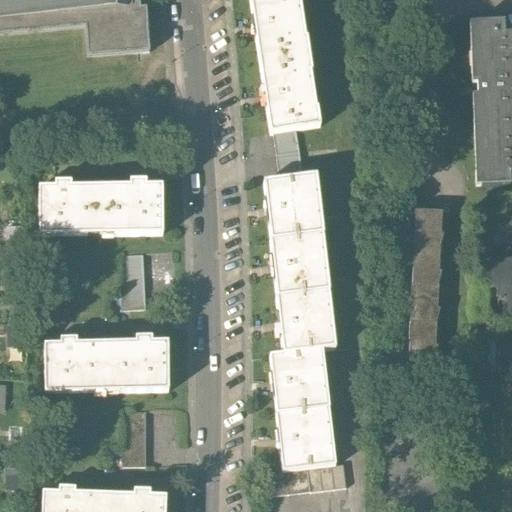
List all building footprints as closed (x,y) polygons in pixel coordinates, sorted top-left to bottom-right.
[(0,0),(0,35),(85,29),(87,58),(149,54),(146,10),(140,10),(138,0),(0,0)] [(298,0),(249,0),(259,66),(308,59),(305,42),(304,43),(298,5),(299,4),(298,0)] [(502,20),(461,22),(469,165),(471,190),(507,188),(506,173),(511,172),(511,29),(502,30),(502,20)] [(308,59),(259,66),(270,137),(318,130),(316,113),(314,113),(309,75),(310,75),(308,59)] [(315,180),(264,186),(266,210),(264,210),(265,220),(268,220),(271,244),(321,237),(322,237),(315,180)] [(128,191),(100,192),(101,241),(164,240),(163,191),(146,191),(146,184),(137,184),(128,184),(128,191)] [(55,192),(38,192),(39,241),(101,241),(100,192),(72,192),(71,186),(64,186),(55,186),(55,192)] [(441,214),(414,213),(407,362),(433,364),(441,214)] [(511,213),(468,214),(468,334),(511,333),(511,213)] [(22,229),(5,230),(6,242),(22,242),(22,229)] [(271,244),(270,244),(272,267),(269,268),(271,277),(274,277),(276,300),(327,294),(321,237),(271,244)] [(142,256),(119,257),(122,312),(145,311),(142,256)] [(7,275),(8,296),(22,295),(21,274),(7,275)] [(276,300),(275,300),(278,324),(275,324),(277,334),(279,334),(282,358),(320,354),(334,352),(327,294),(276,300)] [(6,329),(7,349),(20,349),(19,328),(6,329)] [(106,394),(105,346),(75,346),(75,341),(67,342),(60,342),(60,347),(44,347),(45,394),(106,394)] [(135,341),(135,346),(105,346),(106,394),(167,393),(166,346),(150,346),(150,341),(143,341),(135,341)] [(282,358),(269,360),(272,384),(269,384),(270,394),(273,394),(276,417),(326,411),(327,411),(320,354),(282,358)] [(276,417),(275,417),(278,441),(275,441),(276,451),(279,451),(282,475),(333,469),(326,411),(276,417)] [(145,414),(122,414),(122,469),(145,469),(145,414)] [(333,469),(282,475),(263,477),(266,501),(345,492),(342,468),(333,469)] [(19,471),(3,471),(3,491),(18,491),(19,471)] [(102,511),(103,498),(73,496),(74,491),(66,491),(59,491),(59,496),(42,495),(41,511),(102,511)] [(133,499),(103,498),(102,511),(163,511),(164,500),(148,500),(149,495),(141,494),(134,494),(133,499)]
